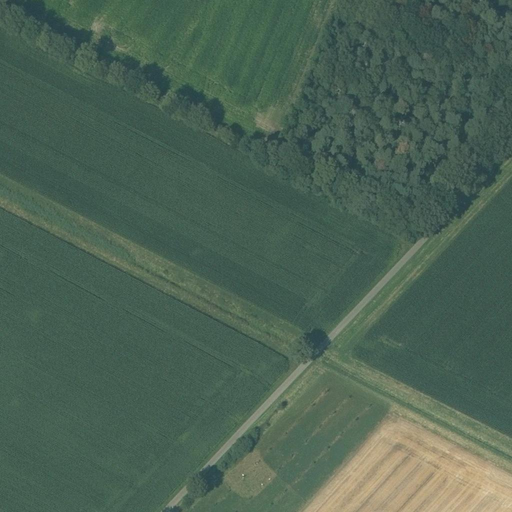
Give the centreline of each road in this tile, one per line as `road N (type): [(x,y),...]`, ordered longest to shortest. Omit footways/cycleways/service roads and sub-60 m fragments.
road 1 (unclassified): [(155,511),(511,139)]
road 2 (track): [(511,105),(475,76),(339,16)]
